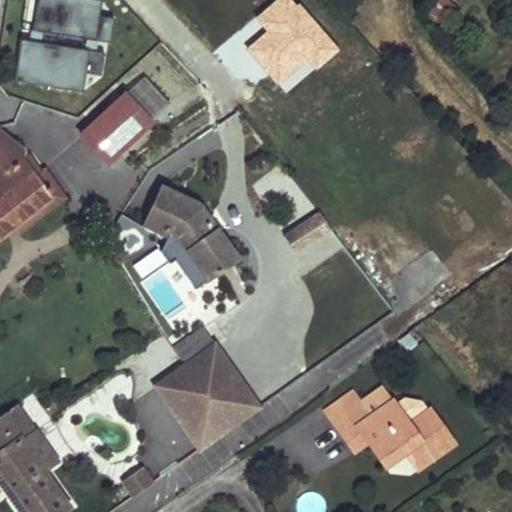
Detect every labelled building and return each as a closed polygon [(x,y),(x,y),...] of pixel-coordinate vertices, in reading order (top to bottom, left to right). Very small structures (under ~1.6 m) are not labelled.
[(38,0),(34,32),(111,44),(115,19),(99,16),(101,0),(38,0)] [(104,52),(19,39),(13,83),(82,92),(85,74),(101,76),(104,52)] [(141,111),(126,93),(79,135),(106,164),(151,123),(141,111)] [(0,234),(15,223),(51,193),(36,176),(20,157),(23,148),(0,130),(0,234)] [(45,169),(36,176),(51,193),(57,202),(65,195),(45,169)] [(199,203),(161,185),(144,222),(169,234),(172,231),(208,276),(238,251),(215,222),(207,228),(201,220),(208,214),(199,203)] [(51,193),(15,223),(22,232),(57,202),(51,193)] [(328,226),(316,212),(282,234),(294,253),(328,226)] [(215,222),(208,214),(201,220),(207,228),(215,222)] [(169,234),(144,222),(140,231),(174,247),(201,282),(208,276),(172,231),(169,234)] [(221,344),(161,386),(205,448),(265,406),(221,344)] [(373,414),(356,390),(326,411),(334,422),(339,418),(350,433),(359,427),(370,443),(379,456),(399,441),(404,448),(411,443),(426,464),(458,441),(433,405),(411,422),(394,399),(373,414)] [(35,432),(18,408),(7,416),(23,440),(35,432)] [(23,440),(7,416),(0,420),(0,481),(20,511),(68,511),(72,510),(23,440)] [(339,418),(334,422),(357,452),(370,443),(359,427),(350,433),(339,418)] [(399,441),(379,456),(383,463),(404,448),(399,441)] [(411,443),(404,448),(420,469),(426,464),(411,443)] [(135,492),(153,481),(144,466),(126,477),(135,492)]
